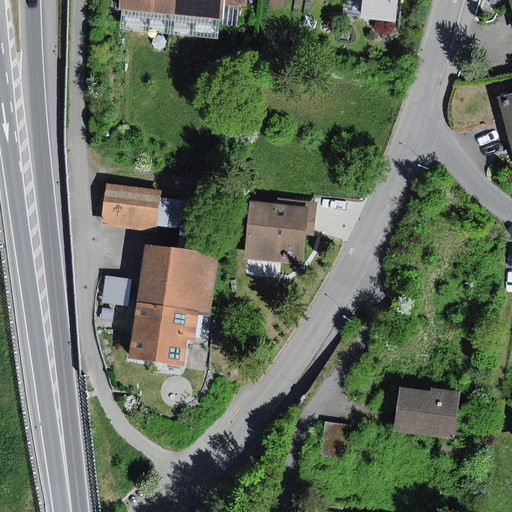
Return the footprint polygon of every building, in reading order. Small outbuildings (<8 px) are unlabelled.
[(174,0),(120,0),(120,8),(123,8),(173,14),(174,0)] [(225,0),(174,0),(173,14),(219,19),(223,19),(224,6),(225,0)] [(225,0),(224,6),(246,8),(246,0),(225,0)] [(362,0),(348,0),(347,15),(361,17),(362,0)] [(397,0),(362,0),(361,17),(396,21),(397,0)] [(173,14),(123,8),(121,29),(171,35),(173,14)] [(219,19),(173,14),(171,35),(217,39),(219,19)] [(511,94),(499,98),(511,143),(511,94)] [(162,192),(106,185),(101,225),(157,231),(162,192)] [(276,207),(250,205),(245,260),(303,266),(306,234),(315,235),(318,202),(277,198),(276,207)] [(219,255),(145,245),(137,303),(196,312),(211,314),(219,255)] [(132,279),(107,276),(103,303),(129,306),(132,279)] [(196,312),(137,303),(129,359),(183,367),(187,339),(193,339),(196,312)] [(114,323),(115,310),(103,309),(101,321),(114,323)] [(196,312),(193,339),(207,341),(211,314),(196,312)] [(433,392),(401,388),(395,430),(441,437),(454,439),(460,393),(433,389),(433,392)] [(351,428),(326,424),(321,456),(346,459),(351,428)] [(454,439),(441,437),(443,464),(456,463),(454,439)]
